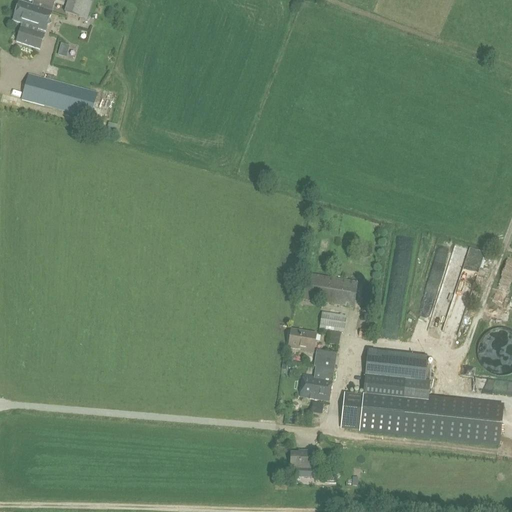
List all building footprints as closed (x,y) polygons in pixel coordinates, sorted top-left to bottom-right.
[(54,0),(29,0),(29,1),(33,2),(34,3),(33,6),(51,12),(54,0)] [(67,0),(64,13),(87,20),(92,0),(67,0)] [(32,6),(19,2),(13,21),(44,32),(51,12),(33,6),(34,3),(33,2),(32,6)] [(15,43),(39,51),(45,34),(21,26),(15,43)] [(21,101),(90,119),(97,93),(28,74),(21,101)] [(390,263),(396,264),(390,299),(410,302),(421,236),(394,232),(390,263)] [(358,282),(302,273),(297,300),(353,309),(358,282)] [(321,312),(319,329),(344,333),(346,316),(321,312)] [(491,343),(506,344),(506,343),(511,343),(511,330),(492,329),(491,343)] [(312,354),(315,335),(290,331),(288,349),(307,352),(306,353),(312,354)] [(329,332),(327,345),(338,347),(341,334),(329,332)] [(318,347),(316,373),(337,374),(338,348),(318,347)] [(344,428),(400,434),(400,436),(498,446),(503,406),(428,398),(429,383),(426,382),(428,357),(367,351),(361,408),(346,406),(344,428)] [(449,369),(440,368),(438,387),(446,388),(449,369)] [(328,402),(332,380),(303,375),(300,398),(328,402)] [(511,388),(511,378),(485,376),(485,386),(511,388)] [(299,451),(299,453),(290,453),(290,469),(313,470),(313,452),(299,451)]
